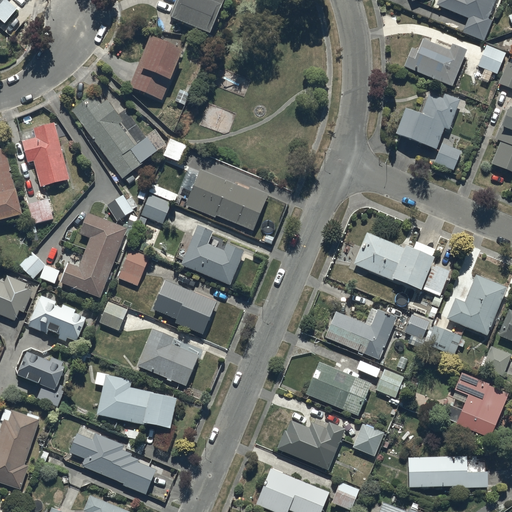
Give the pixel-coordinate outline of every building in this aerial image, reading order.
[(0,0),(0,21),(3,24),(15,9),(4,0),(0,0)] [(223,0),(176,0),(170,16),(211,32),(223,0)] [(494,0),(438,0),(437,5),(468,18),(462,32),(484,41),(493,21),(487,18),(494,0)] [(162,100),(183,48),(150,35),(129,86),(162,100)] [(466,50),(451,44),(448,50),(422,39),(417,51),(411,48),(403,67),(451,87),(466,50)] [(506,53),(487,44),(478,66),(498,74),(506,53)] [(511,63),(506,61),(497,84),(511,90),(511,63)] [(189,94),(180,90),(175,100),(184,104),(189,94)] [(442,98),(429,93),(420,115),(404,109),(394,135),(436,150),(444,129),(448,130),(459,100),(444,94),(442,98)] [(93,94),(71,110),(122,178),(142,163),(130,148),(135,145),(119,124),(123,121),(106,99),(100,103),(93,94)] [(500,141),(491,164),(511,172),(511,108),(508,107),(495,139),(500,141)] [(69,179),(53,122),(32,129),(34,137),(21,140),(27,163),(33,161),(40,186),(69,179)] [(185,146),(169,139),(162,155),(178,162),(185,146)] [(461,151),(441,143),(433,163),(453,171),(461,151)] [(0,220),(22,215),(5,148),(0,149),(0,220)] [(197,174),(185,169),(178,187),(189,191),(197,174)] [(248,189),(200,169),(185,205),(215,217),(216,215),(253,230),(268,194),(250,186),(248,189)] [(178,194),(152,184),(149,191),(175,202),(178,194)] [(118,221),(134,210),(123,194),(107,205),(118,221)] [(171,203),(149,194),(140,216),(161,224),(171,203)] [(52,219),(48,199),(27,204),(32,224),(52,219)] [(68,263),(60,282),(100,297),(128,228),(88,212),(79,234),(90,238),(78,267),(68,263)] [(214,231),(198,224),(181,264),(230,284),(244,250),(227,243),(225,249),(209,243),(214,231)] [(405,248),(366,233),(354,265),(393,280),(394,279),(422,290),(435,257),(432,256),(435,250),(416,242),(414,249),(406,246),(405,248)] [(149,257),(130,249),(118,278),(137,286),(149,257)] [(32,252),(19,266),(35,279),(47,266),(32,252)] [(449,272),(432,265),(423,290),(439,296),(449,272)] [(507,287),(476,274),(464,302),(455,298),(447,318),(487,335),(507,287)] [(0,281),(0,315),(15,322),(19,311),(24,313),(33,291),(25,288),(27,283),(7,275),(4,283),(0,281)] [(176,323),(204,334),(217,302),(165,280),(154,309),(178,319),(176,323)] [(41,295),(28,325),(46,333),(47,330),(59,335),(57,338),(66,341),(67,338),(77,342),(87,318),(75,313),(76,310),(63,305),(61,308),(55,305),(56,301),(41,295)] [(128,309),(108,301),(99,322),(119,330),(128,309)] [(336,312),(326,338),(380,360),(398,318),(372,307),(365,323),(336,312)] [(511,310),(509,310),(499,336),(511,340),(511,310)] [(430,321),(412,314),(405,331),(423,339),(430,321)] [(462,337),(433,326),(425,344),(454,356),(458,345),(461,339),(462,337)] [(152,329),(137,365),(186,386),(198,356),(172,345),(174,339),(152,329)] [(411,336),(408,343),(421,348),(424,341),(411,336)] [(511,355),(491,346),(482,368),(502,376),(511,355)] [(27,353),(17,376),(42,386),(36,399),(56,408),(65,388),(57,385),(65,368),(61,367),(63,362),(53,358),(51,363),(27,353)] [(371,383),(319,362),(306,394),(358,415),(371,383)] [(404,377),(384,369),(376,390),(395,398),(404,377)] [(106,376),(109,376),(109,375),(97,372),(94,384),(104,386),(106,376)] [(490,384),(462,372),(455,390),(468,396),(456,424),(489,438),(508,393),(489,385),(490,384)] [(109,376),(106,376),(104,386),(97,415),(144,425),(144,423),(170,429),(177,398),(130,388),(131,381),(109,376)] [(11,410),(11,412),(5,409),(1,420),(3,421),(0,429),(0,482),(20,489),(28,466),(24,465),(39,420),(38,420),(39,418),(28,413),(27,415),(11,410)] [(346,429),(329,423),(327,429),(312,423),(309,428),(292,421),(287,432),(285,431),(277,449),(328,471),(346,429)] [(384,433),(363,424),(353,447),(374,456),(384,433)] [(145,494),(156,470),(137,462),(138,460),(130,456),(131,454),(122,450),(124,445),(95,433),(93,439),(77,433),(69,452),(84,458),(80,466),(123,483),(122,485),(145,494)] [(409,457),(410,487),(464,486),(464,488),(488,487),(488,473),(467,474),(467,456),(409,457)] [(271,469),(256,505),(273,511),(288,511),(289,510),(292,511),(321,511),(330,493),(271,469)] [(360,490),(340,482),(332,503),(351,511),(360,490)] [(130,511),(90,495),(84,511),(85,511),(84,511),(130,511)] [(407,511),(383,501),(378,511),(418,511),(409,508),(407,511)]
